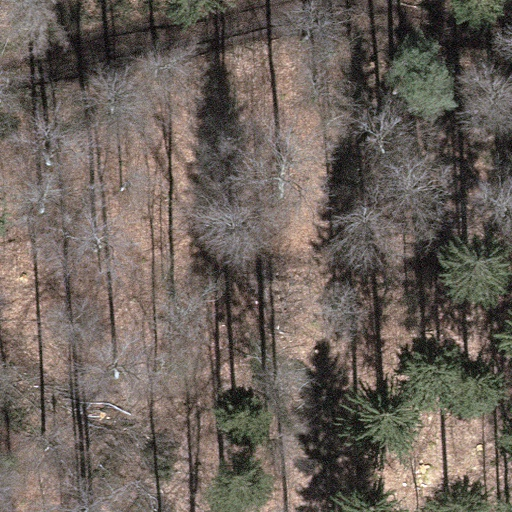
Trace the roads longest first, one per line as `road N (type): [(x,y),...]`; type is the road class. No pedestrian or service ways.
road 1 (track): [(0,54),(267,31),(331,0)]
road 2 (track): [(511,41),(267,31)]
